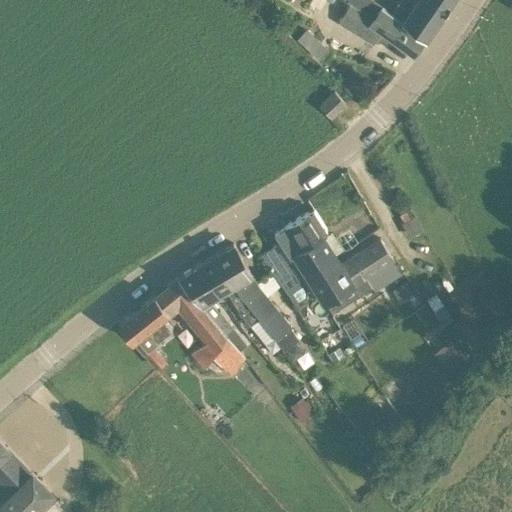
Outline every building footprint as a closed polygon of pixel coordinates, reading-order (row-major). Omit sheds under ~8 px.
[(321,10),(326,0),(312,0),(310,4),(321,10)] [(372,16),(380,5),(373,0),(344,0),(349,2),(372,16)] [(424,38),(450,0),(413,0),(408,8),(397,0),(390,12),(424,38)] [(380,5),(372,17),(349,2),(336,23),(373,44),(377,38),(384,42),(388,36),(413,54),(424,38),(390,12),(380,5)] [(307,51),(316,41),(306,31),(296,40),(307,51)] [(345,103),(334,91),(319,105),(330,117),(345,103)] [(303,248),(322,236),(326,234),(326,229),(312,208),(288,225),(303,248)] [(414,215),(402,222),(401,223),(409,237),(422,230),(414,215)] [(291,256),(303,248),(288,225),(274,233),(280,242),(261,254),(282,286),(286,283),(282,277),(288,274),(286,271),(296,264),(291,256)] [(340,264),(339,263),(322,236),(303,248),(291,256),(296,264),(309,283),(340,264)] [(340,264),(309,283),(322,303),(324,302),(332,314),(371,287),(365,278),(393,259),(378,237),(339,263),(340,264)] [(246,300),(258,318),(283,351),(298,340),(289,328),(291,327),(267,296),(259,286),(257,283),(252,277),(233,244),(215,254),(243,301),(246,300)] [(248,325),(258,318),(246,300),(243,301),(215,254),(197,264),(217,295),(224,291),(237,311),(248,325)] [(209,300),(217,295),(197,264),(178,276),(226,335),(232,329),(219,311),(217,312),(209,300)] [(213,356),(217,360),(229,338),(226,335),(178,276),(118,324),(155,371),(166,362),(150,344),(170,329),(161,317),(166,313),(169,315),(177,309),(202,342),(188,352),(204,368),(213,356)] [(398,297),(411,290),(406,281),(405,282),(404,280),(398,284),(399,286),(393,289),(398,297)] [(363,346),(359,339),(353,342),(356,349),(363,346)] [(440,349),(455,368),(467,359),(451,339),(439,348),(440,349)] [(304,353),(296,343),(285,350),(293,361),(304,353)] [(356,350),(353,344),(345,348),(348,354),(356,350)] [(347,354),(343,346),(330,353),(334,361),(347,354)] [(308,393),(304,387),(299,391),(304,397),(308,393)] [(294,408),(302,420),(315,412),(306,400),(294,408)] [(0,509),(2,511),(27,511),(49,492),(0,440),(0,488),(5,494),(0,498),(0,509)]
